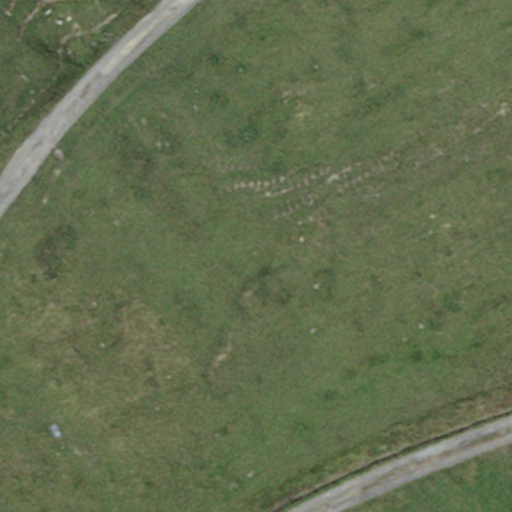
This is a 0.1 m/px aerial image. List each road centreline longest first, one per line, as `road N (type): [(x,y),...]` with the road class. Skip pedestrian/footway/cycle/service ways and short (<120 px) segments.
road 1 (track): [(0,207),(130,38),(175,0)]
road 2 (track): [(511,432),(321,511)]
